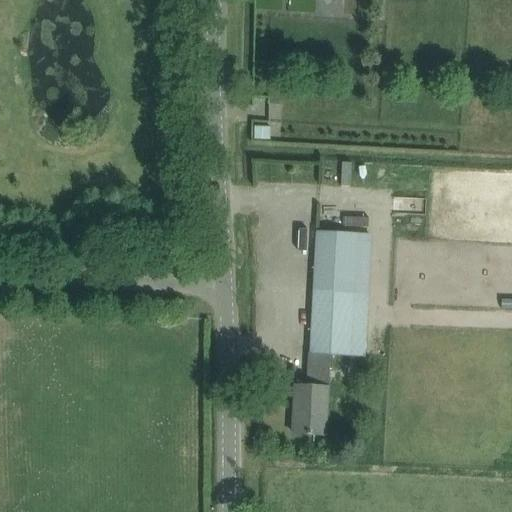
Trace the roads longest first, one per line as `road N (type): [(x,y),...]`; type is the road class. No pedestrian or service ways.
road 1 (tertiary): [(223,286),(215,0)]
road 2 (tertiary): [(228,511),(223,286)]
road 3 (unclassified): [(223,286),(0,272)]
